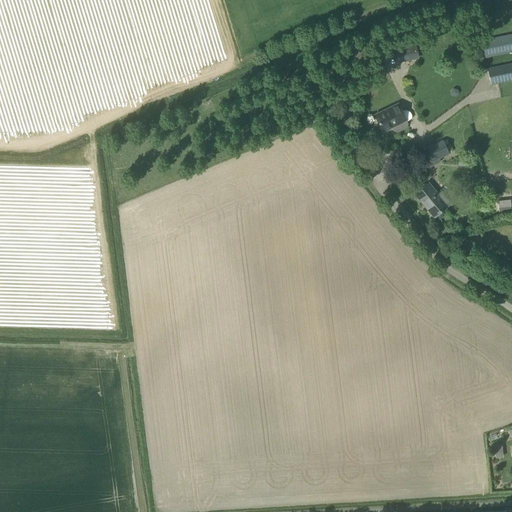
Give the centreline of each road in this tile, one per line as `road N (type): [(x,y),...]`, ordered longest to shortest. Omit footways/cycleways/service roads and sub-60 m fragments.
road 1 (track): [(0,145),(41,146),(232,66)]
road 2 (unclassified): [(511,313),(451,276),(384,189)]
